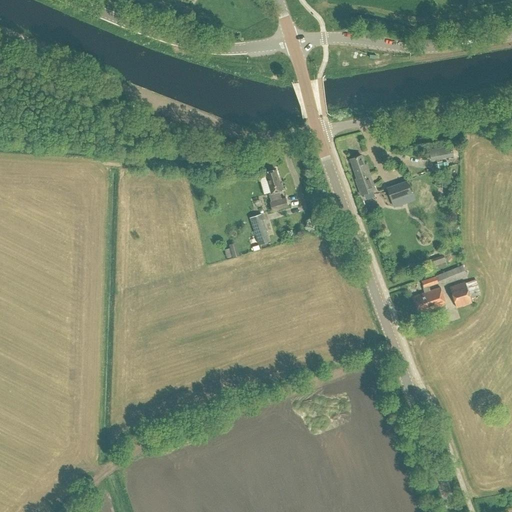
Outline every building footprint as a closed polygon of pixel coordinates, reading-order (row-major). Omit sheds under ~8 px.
[(431,161),(454,157),(451,145),(429,149),(431,161)] [(364,165),(361,155),(350,158),(357,179),(356,179),(361,196),(364,195),(365,199),(375,196),(373,191),(375,191),(366,165),(364,165)] [(278,183),(275,169),(264,172),(270,193),(268,194),(270,202),(269,202),(271,211),(287,207),(284,198),(280,199),(278,191),(282,190),(281,183),(278,183)] [(391,200),(411,193),(407,181),(387,188),(391,200)] [(410,195),(388,202),(392,213),(414,206),(410,195)] [(259,245),(271,241),(261,214),(250,218),(259,245)] [(230,245),(231,251),(233,257),(239,255),(235,243),(230,245)] [(432,267),(446,262),(444,255),(430,260),(432,267)] [(444,282),(450,280),(450,279),(466,273),(463,266),(436,275),(436,276),(421,281),(425,293),(413,297),(418,314),(446,305),(440,288),(431,291),(429,286),(444,281),(444,282)] [(456,308),(472,303),(470,298),(480,295),(476,280),(450,287),(456,308)] [(249,303),(254,301),(252,291),(246,293),(249,303)]
